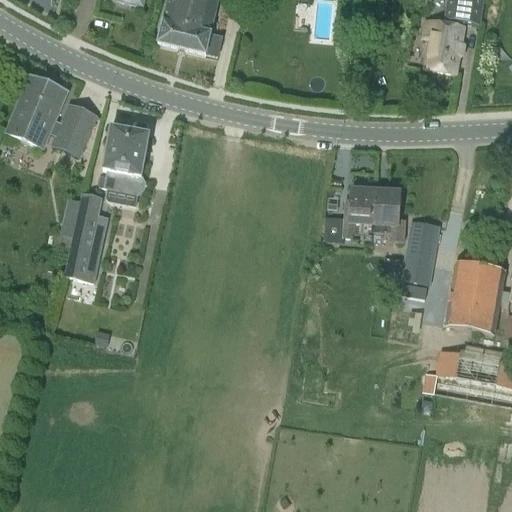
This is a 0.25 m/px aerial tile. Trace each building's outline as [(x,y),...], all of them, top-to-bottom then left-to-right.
[(168,0),(157,47),(205,59),(218,61),(223,41),(210,38),(210,37),(218,0),(168,0)] [(448,24),(448,29),(426,25),(423,43),(429,44),(424,74),(456,79),(464,32),(461,31),(461,26),(479,29),(484,0),(449,0),(445,24),(448,24)] [(67,95),(30,79),(6,137),(42,153),(67,95)] [(98,120),(68,107),(50,149),(80,162),(98,120)] [(110,131),(106,153),(145,159),(149,138),(110,131)] [(145,159),(106,153),(103,174),(107,175),(106,181),(100,179),(98,191),(104,192),(104,193),(139,200),(139,198),(144,194),(146,187),(143,181),(141,181),(145,159)] [(354,227),(371,229),(374,194),(350,193),(349,203),(344,203),(342,223),(325,222),(324,247),(341,247),(342,242),(354,243),(354,227)] [(374,194),(371,229),(389,230),(388,245),(402,246),(404,224),(398,223),(400,196),(374,194)] [(102,202),(82,197),(64,281),(94,287),(109,221),(99,219),(102,202)] [(440,231),(410,226),(407,246),(400,285),(429,290),(440,231)] [(494,340),(499,311),(502,295),(506,274),(454,265),(443,331),(494,340)] [(510,296),(502,295),(499,311),(508,313),(509,305),(511,305),(511,282),(511,285),(510,296)] [(424,304),(426,292),(403,288),(401,300),(424,304)] [(511,342),(511,318),(507,318),(503,341),(511,342)] [(511,367),(500,365),(500,363),(459,356),(459,358),(439,354),(431,398),(511,411),(511,367)] [(423,404),(421,413),(422,413),(431,415),(432,406),(423,404)]
